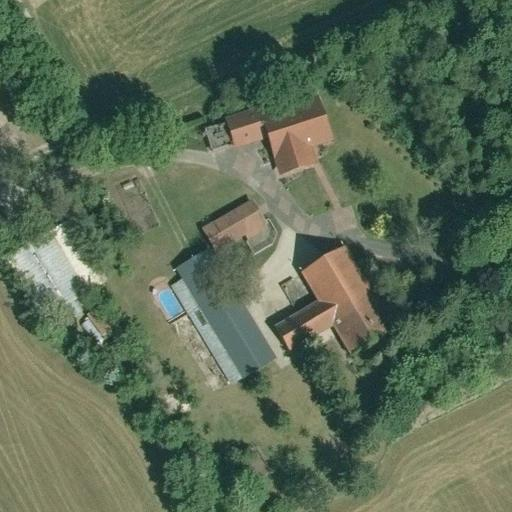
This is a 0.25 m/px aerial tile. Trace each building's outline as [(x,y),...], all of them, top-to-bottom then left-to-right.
[(317,102),(230,127),(236,147),(268,138),(280,179),(315,169),(310,151),(330,145),(317,102)] [(247,241),(266,230),(253,205),(204,232),(214,252),(244,235),(247,241)] [(50,230),(1,253),(31,319),(80,297),(50,230)] [(396,340),(345,250),(298,276),(320,314),(282,335),(292,351),(331,329),(351,364),(396,340)] [(277,363),(214,252),(179,272),(183,280),(171,287),(229,390),(277,363)] [(93,340),(116,324),(102,303),(79,319),(93,340)]
